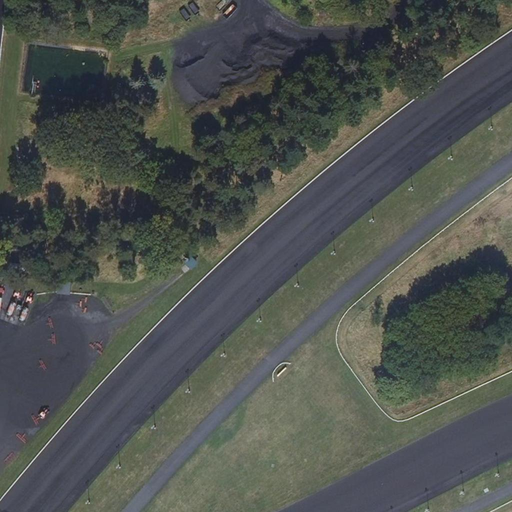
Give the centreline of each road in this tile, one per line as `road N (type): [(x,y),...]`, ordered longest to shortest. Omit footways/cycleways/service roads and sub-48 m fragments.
road 1 (unknown): [(511,81),(428,137),(299,246),(188,350),(40,511)]
road 2 (unknown): [(418,0),(384,23),(319,43),(289,37),(240,0)]
road 3 (unknown): [(511,428),(342,511)]
